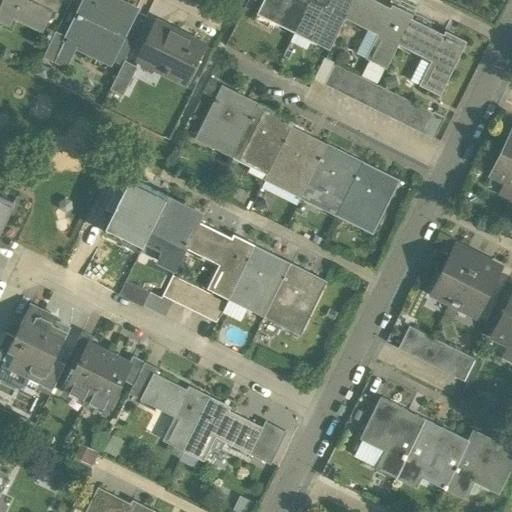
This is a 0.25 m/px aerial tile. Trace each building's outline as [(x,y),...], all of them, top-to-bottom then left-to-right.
[(57,0),(3,0),(1,4),(45,26),(57,0)] [(136,10),(115,0),(83,0),(67,35),(66,37),(113,59),(136,10)] [(265,0),(259,14),(261,15),(265,8),(280,15),(276,23),(293,31),(297,24),(309,0),(265,0)] [(309,0),(297,24),(316,33),(312,41),(330,50),(346,18),(354,2),(350,0),(309,0)] [(391,9),(373,0),(354,0),(354,2),(346,18),(383,36),(371,60),(387,68),(399,45),(412,19),(414,15),(393,4),(391,9)] [(444,35),(412,19),(399,45),(436,63),(425,87),(442,95),(468,41),(446,31),(444,35)] [(204,44),(157,21),(139,59),(163,72),(165,68),(170,70),(168,74),(185,82),(204,44)] [(67,35),(55,29),(44,54),(55,59),(66,37),(67,35)] [(326,58),(315,79),(325,84),(335,64),(336,63),(326,58)] [(125,60),(111,88),(123,94),(138,66),(125,60)] [(335,64),(325,84),(336,90),(347,69),(335,64)] [(347,69),(336,90),(347,95),(357,74),(347,69)] [(368,80),(357,74),(347,95),(358,100),(368,80)] [(379,85),(368,80),(358,100),(369,106),(379,85)] [(243,95),(223,85),(200,130),(219,139),(215,147),(233,156),(237,148),(256,108),(240,101),(243,95)] [(390,90),(379,85),(369,106),(380,111),(390,90)] [(390,90),(380,111),(390,116),(401,96),(390,90)] [(401,96),(390,116),(401,121),(411,101),(401,96)] [(422,106),(411,101),(401,121),(412,127),(422,106)] [(256,108),(237,148),(254,157),(250,165),(268,174),(269,171),(292,125),(277,118),(279,113),(259,103),(256,108)] [(433,112),(422,106),(412,127),(423,132),(433,112)] [(312,135),(292,125),(269,171),(287,180),(284,188),(301,197),(305,189),(325,149),(309,141),(312,135)] [(511,133),(492,173),(511,182),(511,133)] [(348,153),(328,143),(325,149),(305,189),(323,198),(319,206),(337,215),(341,207),(361,167),(345,159),(348,153)] [(361,167),(341,207),(358,216),(355,223),(374,233),(400,179),(399,179),(396,185),(381,177),(384,171),(364,161),(361,167)] [(107,206),(115,210),(132,177),(123,173),(107,206)] [(168,195),(132,177),(115,210),(105,231),(141,250),(168,195)] [(204,213),(168,195),(141,250),(177,268),(187,248),(200,221),(204,213)] [(0,229),(13,204),(0,197),(0,229)] [(240,240),(200,221),(187,248),(224,266),(212,290),(229,298),(256,244),(241,237),(240,240)] [(291,262),(256,244),(229,298),(265,316),(291,262)] [(479,255),(457,244),(433,292),(455,303),(479,255)] [(479,255),(455,303),(478,314),(502,266),(479,255)] [(327,280),(291,262),(265,316),(300,334),(327,280)] [(184,280),(174,275),(163,295),(174,301),(184,280)] [(151,291),(127,279),(120,294),(144,306),(151,291)] [(184,280),(174,301),(185,306),(195,285),(184,280)] [(205,290),(195,285),(185,306),(195,311),(205,290)] [(205,290),(195,311),(206,317),(217,296),(205,290)] [(227,301),(217,296),(206,317),(217,322),(227,301)] [(511,298),(494,335),(510,343),(511,343),(511,298)] [(31,305),(14,338),(21,342),(9,366),(29,376),(30,374),(42,380),(44,381),(54,360),(67,334),(53,327),(57,318),(31,305)] [(411,326),(399,348),(411,354),(422,331),(411,326)] [(94,335),(82,329),(70,353),(81,359),(89,342),(91,343),(94,335)] [(422,331),(411,354),(422,359),(433,336),(422,331)] [(433,336),(422,359),(432,364),(444,342),(433,336)] [(81,359),(66,388),(87,399),(110,353),(91,343),(89,342),(81,359)] [(454,347),(444,342),(432,364),(443,369),(454,347)] [(511,343),(510,343),(503,357),(511,361),(511,343)] [(454,347),(443,369),(454,375),(465,352),(454,347)] [(476,358),(465,352),(454,375),(465,380),(476,358)] [(110,353),(87,399),(108,409),(123,380),(131,363),(129,362),(110,353)] [(145,361),(133,355),(129,362),(131,363),(123,380),(133,385),(140,371),(145,361)] [(54,360),(44,381),(42,380),(40,384),(52,390),(65,365),(54,360)] [(151,377),(140,371),(133,385),(129,393),(141,399),(151,377)] [(194,392),(154,372),(151,377),(141,399),(179,418),(167,442),(184,450),(211,395),(196,388),(194,392)] [(262,425),(223,406),(225,402),(211,395),(184,450),(200,458),(212,434),(249,452),(260,430),(262,425)] [(426,419),(381,397),(361,438),(385,450),(377,467),(397,477),(426,419)] [(17,416),(0,407),(0,421),(12,427),(17,416)] [(469,441),(426,419),(397,477),(417,487),(426,470),(449,481),(469,441)] [(260,430),(249,452),(260,458),(271,436),(260,430)] [(511,465),(511,447),(475,430),(469,441),(449,481),(446,488),(466,498),(474,480),(499,492),(511,465)] [(97,491),(84,484),(73,505),(86,511),(97,491)] [(139,506),(99,486),(97,491),(86,511),(152,511),(154,509),(141,502),(139,506)]
